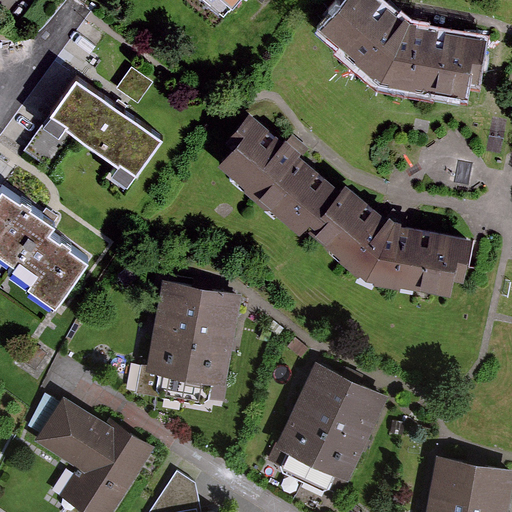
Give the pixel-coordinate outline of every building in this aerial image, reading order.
[(228,0),(248,16),(260,0),(228,0)] [(426,32),(383,0),(347,0),(329,24),(407,81),(473,93),(482,42),(426,32)] [(84,73),(54,118),(141,178),(172,133),(84,73)] [(327,225),(359,189),(267,108),(223,158),(316,238),(327,225)] [(8,179),(0,191),(0,254),(23,270),(19,275),(36,287),(33,292),(61,310),(98,256),(68,236),(76,224),(8,179)] [(418,230),(362,184),(359,189),(327,225),(390,278),(476,290),(483,240),(418,230)] [(244,297),(164,284),(151,367),(168,375),(165,390),(215,398),(218,382),(231,384),(244,297)] [(394,392),(316,357),(279,439),(288,443),(280,461),(334,485),(341,470),(356,476),(394,392)] [(111,511),(153,441),(65,390),(36,440),(86,468),(69,497),(95,511),(111,511)] [(511,511),(511,466),(437,453),(426,511),(511,511)] [(207,511),(200,481),(176,469),(154,511),(230,511),(227,510),(215,511),(207,511)]
